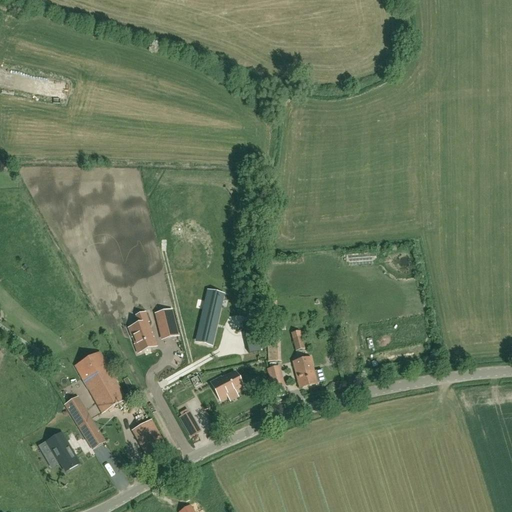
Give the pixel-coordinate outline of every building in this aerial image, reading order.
[(204,309),(197,342),(211,345),(222,296),(208,293),(206,303),(204,309)] [(275,311),(275,302),(267,302),(267,319),(276,320),(276,311),(275,311)] [(172,311),(158,314),(162,327),(165,340),(173,338),(178,337),(172,311)] [(133,338),(134,338),(137,345),(135,345),(138,354),(145,351),(150,349),(157,347),(149,323),(150,323),(146,313),(137,317),(140,325),(129,329),(133,338)] [(253,322),(242,325),(249,355),(260,353),(253,322)] [(269,333),(286,332),(285,322),(268,323),(269,333)] [(296,352),(306,350),(302,336),(292,339),(296,352)] [(281,362),(281,339),(267,340),(268,363),(281,362)] [(127,400),(101,353),(76,366),(102,414),(127,400)] [(317,384),(310,358),(293,363),(300,389),(317,384)] [(285,392),(279,368),(268,370),(274,395),(285,392)] [(221,378),(211,384),(220,401),(227,397),(229,397),(234,394),(235,393),(243,389),(235,373),(226,378),(222,380),(222,379),(221,378)] [(97,430),(82,407),(70,414),(72,417),(85,438),(93,450),(105,443),(97,430)] [(137,430),(133,433),(147,458),(151,455),(165,448),(151,422),(137,430)] [(195,423),(185,428),(191,438),(200,433),(195,423)] [(65,473),(78,465),(61,435),(47,443),(56,458),(57,458),(65,473)]
